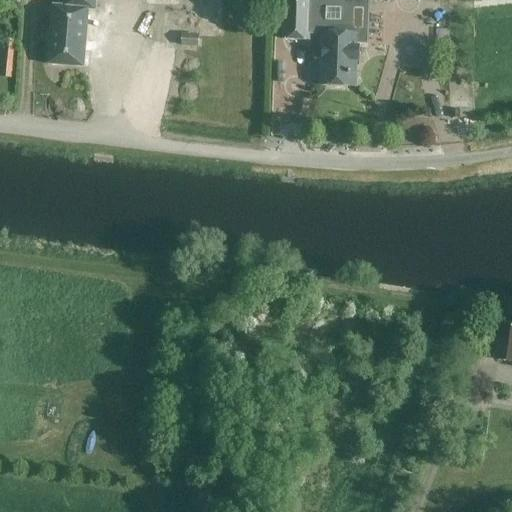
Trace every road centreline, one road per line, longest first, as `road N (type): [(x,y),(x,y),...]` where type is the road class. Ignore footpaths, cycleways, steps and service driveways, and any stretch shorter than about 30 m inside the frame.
road 1 (residential): [(0,125),(312,160),(473,157)]
road 2 (unclassified): [(415,511),(462,387)]
road 3 (track): [(22,128),(29,0)]
